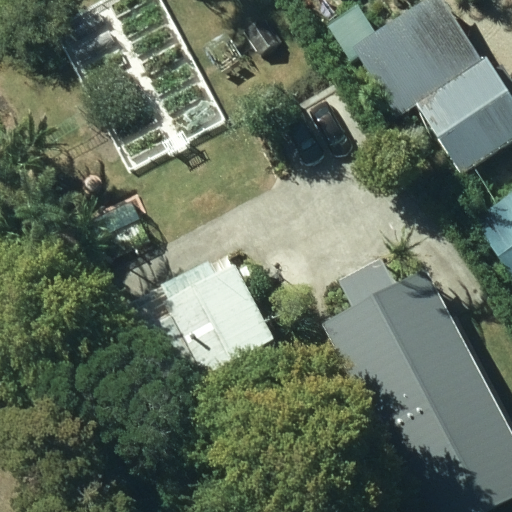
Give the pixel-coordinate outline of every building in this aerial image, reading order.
[(328,27),(348,60),(381,40),(359,7),(328,27)] [(511,100),(486,59),(417,104),(460,171),(511,138),(511,100)] [(284,181),(291,177),(294,183),(325,166),(322,159),(371,131),(339,74),(252,123),(284,181)] [(511,191),(469,222),(511,275),(511,191)] [(118,345),(158,422),(270,366),(260,348),(275,341),(237,267),(216,277),(208,262),(157,289),(171,316),(118,345)] [(429,413),(451,464),(483,450),(441,347),(445,344),(414,270),(319,309),(354,388),(384,376),(394,401),(401,398),(410,420),(429,413)]
